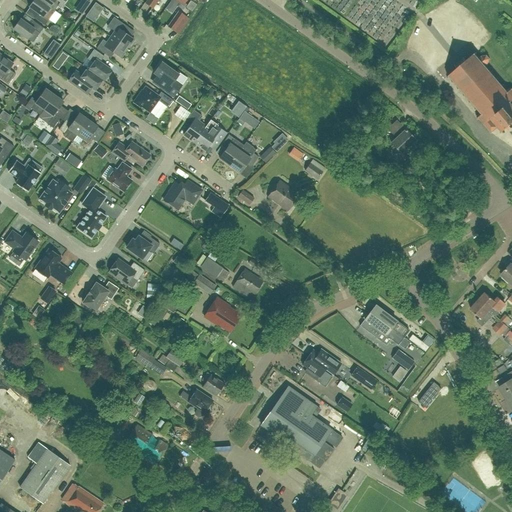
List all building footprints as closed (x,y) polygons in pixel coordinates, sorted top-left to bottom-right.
[(44,26),(55,11),(38,0),(33,0),(28,7),(37,13),(33,18),(44,26)] [(38,0),(55,11),(53,10),(57,5),(60,8),(65,0),(38,0)] [(158,0),(147,0),(145,4),(152,9),(158,0)] [(170,0),(165,9),(172,13),(177,5),(183,9),(186,3),(185,2),(186,0),(170,0)] [(178,11),(168,27),(174,31),(184,16),(178,11)] [(110,37),(127,49),(134,40),(123,32),(127,27),(113,17),(107,26),(114,31),(110,37)] [(28,25),(20,19),(13,29),(27,39),(32,43),(43,28),(32,20),(28,25)] [(121,58),(127,49),(110,37),(106,42),(102,40),(96,49),(106,56),(110,51),(121,58)] [(495,39),(485,46),(500,66),(510,59),(495,39)] [(87,69),(86,69),(103,81),(111,71),(99,63),(104,57),(93,49),(87,59),(93,63),(88,70),(87,69)] [(477,52),(476,52),(466,61),(463,58),(465,57),(465,56),(452,67),(453,67),(455,66),(457,68),(446,77),(447,78),(449,76),(453,81),(451,82),(452,83),(453,81),(458,87),(457,89),(457,90),(459,88),(464,94),(462,95),(463,96),(465,95),(470,100),(468,102),(469,103),(471,102),(476,108),(474,109),(475,110),(477,108),(480,112),(476,116),(477,118),(476,118),(477,119),(478,118),(483,125),(482,125),(483,126),(484,125),(490,132),(497,127),(501,131),(499,132),(500,133),(502,132),(504,134),(505,133),(503,131),(508,127),(510,130),(511,127),(511,88),(511,89),(510,87),(506,91),(502,86),(503,84),(501,85),(496,79),(498,78),(497,77),(495,79),(490,72),(492,71),(491,70),(489,72),(484,65),(488,62),(489,58),(487,55),(482,56),(479,58),(475,54),(477,52)] [(66,62),(69,56),(63,53),(60,59),(66,62)] [(12,64),(0,54),(0,79),(8,85),(15,74),(8,69),(12,64)] [(178,75),(161,62),(153,73),(157,76),(153,83),(173,97),(181,86),(174,80),(178,75)] [(103,81),(86,69),(81,76),(75,71),(68,81),(87,94),(91,88),(94,90),(102,80),(103,81)] [(157,96),(145,87),(138,96),(138,95),(132,102),(140,108),(141,107),(149,113),(158,101),(167,108),(173,101),(160,92),(157,96)] [(31,108),(40,114),(54,95),(45,89),(36,101),(31,97),(24,107),(29,111),(31,108)] [(63,102),(54,95),(40,114),(41,114),(39,116),(48,122),(47,123),(52,127),(59,117),(54,114),(63,102)] [(194,143),(210,120),(205,126),(198,121),(201,116),(193,110),(184,122),(189,126),(183,135),(194,143)] [(71,132),(77,135),(88,120),(79,113),(71,124),(65,120),(58,130),(68,137),(71,132)] [(248,124),(251,117),(243,114),(240,122),(248,124)] [(73,141),(79,145),(88,151),(95,141),(89,137),(97,126),(88,120),(77,135),(73,141)] [(210,120),(194,143),(205,151),(208,146),(214,150),(226,133),(217,127),(217,125),(210,120)] [(405,130),(396,121),(387,129),(396,138),(390,143),(400,154),(415,140),(405,130)] [(38,141),(44,145),(50,136),(44,131),(38,141)] [(51,136),(50,136),(44,145),(50,150),(56,142),(50,137),(51,136)] [(219,158),(229,166),(239,151),(234,147),(237,142),(228,136),(220,146),(225,149),(219,158)] [(13,147),(1,138),(0,138),(0,155),(5,159),(13,147)] [(150,155),(131,142),(126,148),(118,143),(111,152),(124,161),(127,156),(142,167),(150,155)] [(245,143),(239,151),(229,166),(239,173),(246,164),(250,167),(258,157),(250,152),(253,148),(245,143)] [(53,150),(63,156),(67,150),(57,144),(53,150)] [(107,152),(98,145),(93,151),(102,158),(107,152)] [(275,153),(270,147),(260,157),(266,163),(275,153)] [(23,166),(15,161),(8,172),(18,179),(15,183),(27,192),(31,185),(33,186),(37,180),(36,179),(43,168),(29,158),(23,166)] [(325,169),(313,159),(305,171),(317,180),(325,169)] [(131,169),(122,162),(116,170),(114,168),(106,180),(123,192),(131,181),(125,176),(127,174),(127,175),(131,169)] [(83,192),(91,180),(84,174),(73,189),(81,195),(83,192)] [(72,194),(52,180),(38,200),(45,205),(44,205),(51,210),(51,209),(58,214),(72,194)] [(299,195),(279,180),(267,197),(287,211),(299,195)] [(201,191),(187,181),(182,187),(174,182),(171,188),(171,189),(169,192),(163,200),(177,210),(185,199),(192,204),(201,191)] [(105,197),(93,189),(81,205),(89,210),(77,228),(91,238),(96,230),(97,231),(101,226),(100,225),(105,217),(96,210),(105,197)] [(254,199),(241,189),(236,195),(249,205),(254,199)] [(220,198),(211,191),(205,198),(214,205),(220,198)] [(8,259),(20,267),(28,255),(31,254),(33,251),(33,249),(38,242),(26,234),(22,239),(12,232),(4,242),(14,250),(8,259)] [(149,237),(146,242),(138,236),(134,241),(132,239),(126,248),(141,259),(148,250),(153,254),(159,244),(149,237)] [(498,252),(505,244),(501,241),(494,249),(498,252)] [(206,256),(189,244),(184,251),(181,249),(179,253),(183,256),(186,253),(201,263),(199,266),(222,282),(228,273),(210,260),(210,262),(205,258),(206,256)] [(61,259),(48,249),(34,269),(47,278),(49,275),(62,284),(70,273),(57,263),(61,259)] [(109,272),(131,288),(144,271),(133,262),(129,268),(117,260),(109,272)] [(511,264),(502,274),(511,283),(511,264)] [(262,281),(244,269),(232,287),(250,299),(262,281)] [(215,287),(195,273),(190,280),(209,295),(215,287)] [(118,289),(108,282),(103,288),(95,283),(90,291),(90,290),(87,295),(82,303),(95,311),(105,296),(110,300),(118,289)] [(56,292),(49,286),(40,299),(47,304),(56,292)] [(478,301),(489,311),(493,306),(499,312),(506,304),(498,298),(495,302),(485,293),(478,301)] [(229,306),(217,298),(204,317),(216,325),(217,324),(229,332),(240,315),(228,307),(229,306)] [(489,311),(478,301),(471,310),(480,318),(477,322),(483,327),(493,315),(489,311)] [(151,310),(143,304),(138,311),(146,316),(151,310)] [(408,330),(375,305),(360,326),(376,338),(381,332),(404,349),(410,342),(403,337),(408,330)] [(500,320),(510,329),(511,327),(509,324),(511,321),(511,320),(505,315),(500,320)] [(511,332),(509,330),(510,329),(500,320),(493,328),(500,335),(502,333),(511,342),(511,332)] [(312,350),(307,357),(324,370),(334,376),(343,364),(320,348),(317,352),(313,349),(312,350)] [(184,358),(171,349),(164,360),(160,357),(157,361),(172,371),(177,365),(178,366),(184,358)] [(154,359),(141,350),(140,352),(137,350),(134,355),(136,356),(135,359),(143,365),(144,364),(161,376),(166,370),(153,361),(154,359)] [(414,362),(398,350),(392,358),(408,370),(414,362)] [(324,370),(307,357),(302,365),(308,369),(305,373),(324,387),(331,377),(323,371),(324,370)] [(502,364),(499,360),(493,363),(496,368),(502,364)] [(358,366),(351,375),(371,389),(377,380),(358,366)] [(499,387),(507,399),(511,395),(511,372),(505,376),(508,382),(499,387)] [(224,384),(207,373),(202,381),(205,383),(202,387),(215,396),(224,384)] [(340,381),(335,389),(344,396),(350,388),(340,381)] [(315,407),(287,387),(261,425),(274,435),(273,437),(319,469),(325,461),(333,449),(323,442),(325,440),(335,447),(342,438),(310,415),(315,407)] [(212,401),(196,389),(191,397),(182,391),(179,396),(197,409),(195,412),(195,415),(198,417),(201,416),(203,413),(204,413),(212,401)] [(143,394),(137,399),(141,403),(147,398),(143,394)] [(335,411),(332,417),(343,423),(346,418),(335,411)] [(167,446),(136,425),(124,443),(141,455),(142,453),(147,457),(146,458),(155,464),(167,446)] [(383,425),(381,434),(388,435),(390,427),(383,425)] [(0,442),(4,446),(10,441),(0,432),(0,442)] [(69,466),(42,446),(34,457),(38,460),(19,487),(42,504),(69,466)] [(0,482),(15,459),(0,449),(0,482)] [(96,511),(103,503),(78,487),(66,504),(77,511),(96,511)] [(340,489),(331,504),(340,510),(350,494),(340,489)] [(12,511),(0,503),(0,511),(12,511)]
